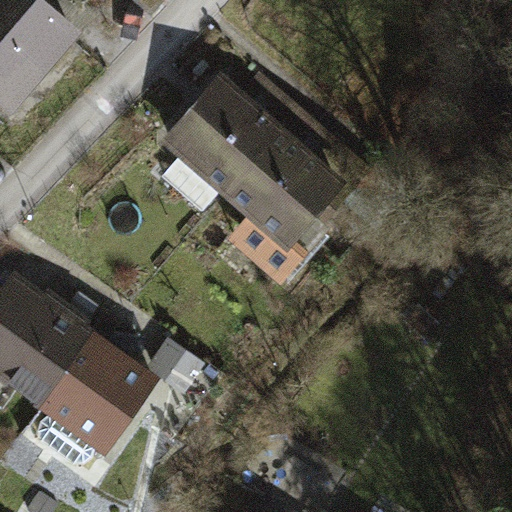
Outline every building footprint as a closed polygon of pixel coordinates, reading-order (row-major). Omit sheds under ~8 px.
[(72,30),(36,0),(0,0),(0,90),(12,101),(72,30)] [(242,97),(223,81),(173,141),(185,151),(166,175),(198,202),(211,202),(224,187),(229,191),(300,107),(261,74),(242,97)] [(367,164),(300,107),(229,191),(255,212),(242,228),(259,242),(252,252),(290,284),(331,236),(307,216),(338,180),(347,188),(367,164)] [(511,219),(490,244),(511,262),(511,219)] [(45,299),(15,278),(0,298),(0,370),(44,402),(46,400),(92,337),(94,334),(83,326),(87,320),(49,293),(45,299)] [(92,337),(46,400),(108,444),(153,380),(92,337)]
